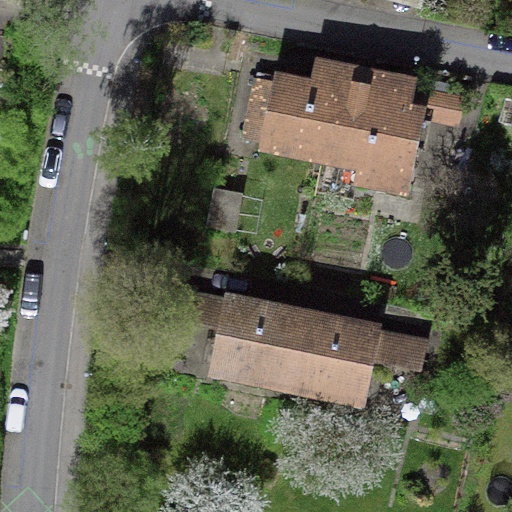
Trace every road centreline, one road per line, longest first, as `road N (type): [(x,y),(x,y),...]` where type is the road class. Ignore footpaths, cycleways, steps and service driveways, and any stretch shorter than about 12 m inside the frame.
road 1 (residential): [(110,0),(54,254),(33,511)]
road 2 (residential): [(222,0),(511,55)]
